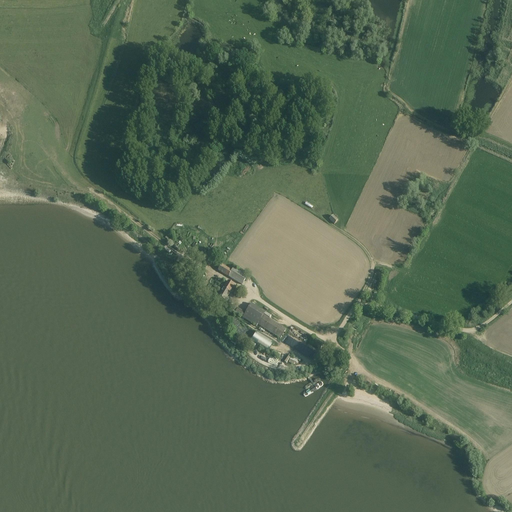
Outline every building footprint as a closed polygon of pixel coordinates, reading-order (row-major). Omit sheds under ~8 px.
[(338,221),(333,215),(329,220),(334,225),(338,221)] [(234,268),(232,271),(222,265),(218,271),(229,277),(242,285),(247,276),(234,268)] [(234,285),(228,281),(219,296),(225,300),(234,285)] [(287,329),(264,315),(265,313),(252,304),(246,313),(238,308),(238,307),(236,306),(232,312),(243,318),(257,327),(258,325),(280,339),(287,329)] [(257,332),(251,341),(268,352),(274,343),(257,332)] [(325,343),(314,337),(310,343),(321,349),(325,343)] [(292,374),(302,398),(322,386),(313,365),(292,374)]
